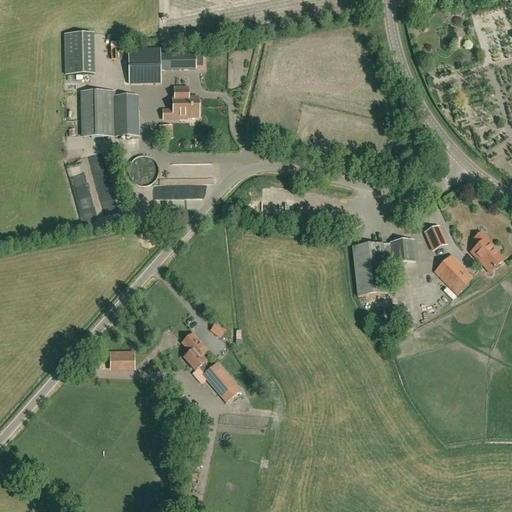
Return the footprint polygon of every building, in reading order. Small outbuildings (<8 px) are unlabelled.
[(65,36),(65,76),(94,76),(93,36),(65,36)] [(159,51),(129,52),(130,86),(160,86),(159,51)] [(171,54),(171,71),(195,70),(195,54),(171,54)] [(198,99),(188,99),(188,89),(174,90),(174,98),(173,98),(173,112),(163,112),(163,122),(187,121),(187,119),(199,119),(198,99)] [(138,97),(114,98),(114,93),(82,94),(83,139),(139,137),(138,97)] [(167,128),(158,128),(159,142),(167,142),(167,128)] [(130,160),(130,179),(152,180),(152,160),(130,160)] [(423,234),(432,253),(447,246),(439,227),(423,234)] [(469,254),(489,275),(505,262),(494,250),(496,248),(481,233),(472,240),(477,247),(469,254)] [(389,245),(383,246),(383,245),(351,248),(357,298),(389,295),(385,264),(391,264),(392,265),(416,262),(414,241),(389,244),(389,245)] [(473,279),(451,256),(433,273),(456,297),(473,279)] [(216,323),(210,332),(220,339),(227,331),(216,323)] [(206,363),(202,357),(207,352),(192,336),(182,345),(190,354),(184,360),(196,372),(199,369),(205,376),(204,377),(222,399),(236,387),(217,365),(211,371),(205,364),(206,363)] [(135,352),(110,353),(110,372),(135,372),(135,352)] [(189,431),(200,422),(195,417),(184,426),(189,431)] [(194,500),(191,511),(200,511),(203,503),(194,500)]
